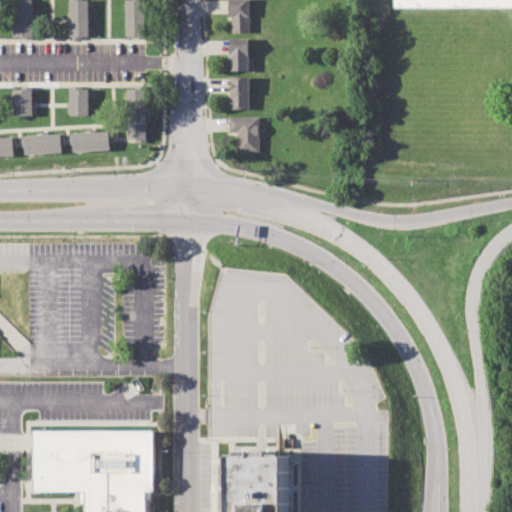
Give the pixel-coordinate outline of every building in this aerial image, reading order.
[(14,0),(34,0),(34,39),(21,39),(21,35),(14,35),(14,0)] [(69,0),(90,0),(91,36),(83,36),(83,39),(70,40),(69,0)] [(127,0),(147,0),(148,38),(135,38),(135,34),(127,35),(127,0)] [(229,0),(250,0),(250,32),(233,32),(233,16),(229,16),(229,0)] [(230,38),(250,38),(250,71),(230,71),(230,38)] [(232,76),(251,77),(251,108),(231,108),(232,76)] [(70,88),(87,88),(87,115),(70,115),(70,88)] [(14,89),(33,89),(33,115),(14,115),(14,89)] [(128,89),(146,89),(147,136),(129,136),(128,89)] [(229,117),(260,117),(260,153),(238,153),(238,132),(229,132),(229,117)] [(72,133),(109,131),(110,149),(74,152),(72,133)] [(24,136),(63,134),(64,144),(61,144),(61,152),(26,155),(24,136)] [(0,136),(15,136),(16,147),(12,147),(12,154),(0,154),(0,136)] [(34,430),(34,490),(86,490),(86,511),(145,511),(145,490),(154,490),(153,430),(34,430)] [(233,511),(233,456),(289,455),(289,511),(233,511)]
